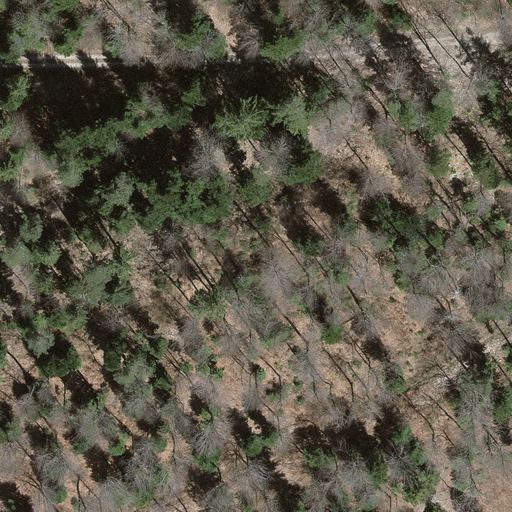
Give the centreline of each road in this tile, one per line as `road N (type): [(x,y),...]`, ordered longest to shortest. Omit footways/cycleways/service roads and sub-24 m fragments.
road 1 (track): [(511,37),(295,53),(0,60)]
road 2 (track): [(140,511),(511,322)]
road 3 (track): [(0,216),(56,194),(295,53)]
